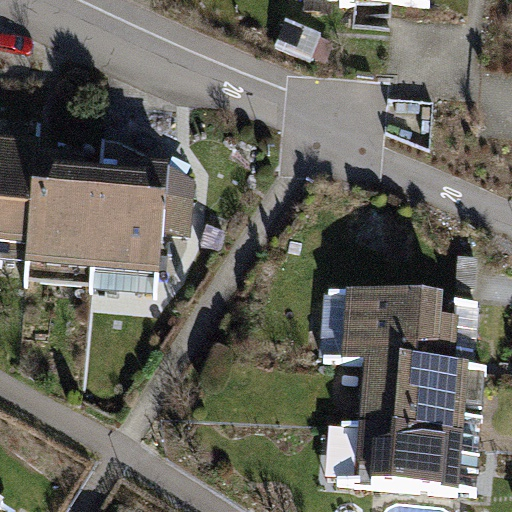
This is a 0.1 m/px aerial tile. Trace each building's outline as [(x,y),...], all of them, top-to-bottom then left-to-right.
[(409,0),(292,0),(291,14),(407,24),(409,0)] [(26,143),(0,141),(0,275),(19,276),(24,171),(26,143)] [(98,175),(24,171),(19,276),(18,293),(92,297),(98,175)] [(170,179),(98,175),(92,297),(164,301),(170,179)] [(449,308),(330,297),(324,366),(367,370),(356,491),(462,500),(473,375),(459,373),(463,329),(447,327),(449,308)]
